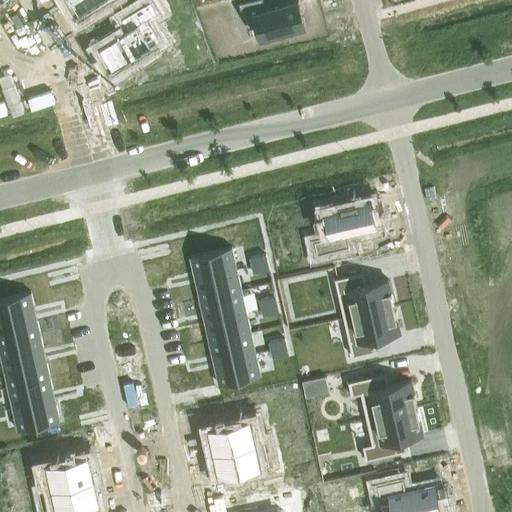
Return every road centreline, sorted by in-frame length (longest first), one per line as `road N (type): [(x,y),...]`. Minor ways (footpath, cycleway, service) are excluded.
road 1 (residential): [(188,511),(140,291),(128,277),(100,285),(93,298),(139,511)]
road 2 (residential): [(478,511),(389,103)]
road 3 (tertiary): [(389,103),(0,200)]
road 4 (residential): [(26,0),(61,66),(24,77),(0,38)]
road 5 (tertiary): [(511,72),(389,103)]
